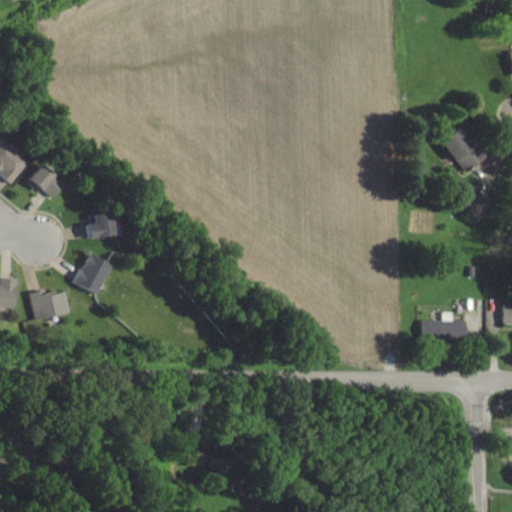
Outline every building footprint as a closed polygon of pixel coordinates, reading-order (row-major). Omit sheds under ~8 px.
[(434,141),(462,172),(480,156),(452,125),(434,141)] [(0,173),(10,182),(26,161),(0,139),(0,173)] [(50,198),(60,181),(33,164),(22,181),(50,198)] [(465,213),(480,219),(489,198),(474,191),(465,213)] [(81,223),(82,237),(107,235),(106,212),(86,213),(86,223),(81,223)] [(70,283),(94,294),(109,263),(85,252),(70,283)] [(0,307),(13,308),(14,278),(0,277),(0,307)] [(29,292),(32,318),(64,314),(61,292),(38,294),(38,291),(29,292)] [(511,325),(511,304),(500,305),(500,326),(511,325)] [(464,338),(463,319),(419,321),(420,340),(464,338)] [(214,468),(214,458),(201,458),(201,454),(184,453),(183,467),(214,468)]
